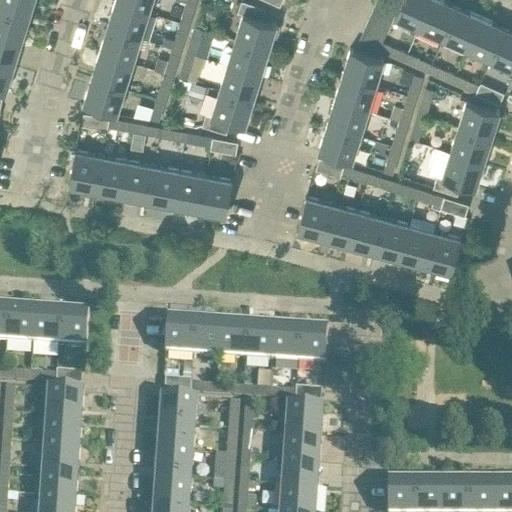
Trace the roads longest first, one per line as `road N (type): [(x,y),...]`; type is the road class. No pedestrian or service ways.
road 1 (residential): [(257,247),(323,0)]
road 2 (residential): [(120,511),(132,292)]
road 3 (residential): [(27,204),(40,110),(76,0)]
road 4 (residential): [(356,511),(368,311)]
